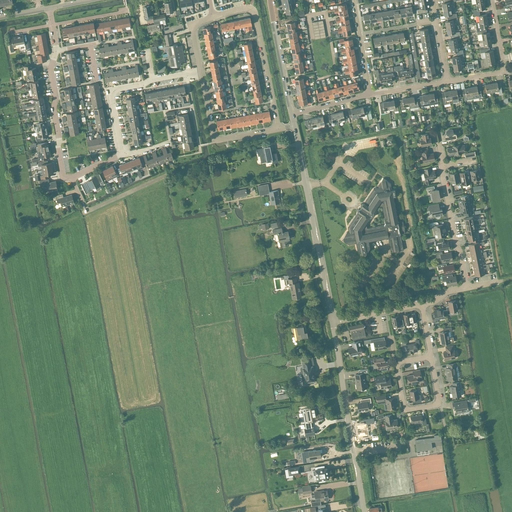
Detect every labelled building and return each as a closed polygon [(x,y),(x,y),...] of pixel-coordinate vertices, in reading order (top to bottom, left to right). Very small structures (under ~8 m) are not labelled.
[(293,8),(291,8),(290,3),(294,2),(293,0),(281,0),(284,11),(285,10),(286,14),(294,13),(293,8)] [(454,1),(453,0),(444,0),(444,3),(442,3),(443,10),(454,8),(454,5),(451,6),(450,2),(454,1)] [(168,2),(167,3),(164,3),(166,15),(170,14),(169,13),(173,12),(171,2),(169,2),(168,2)] [(429,8),(428,2),(419,4),(420,9),(416,10),(417,13),(427,12),(426,8),(429,8)] [(485,9),(484,3),(476,4),(477,10),(473,10),(473,13),(479,12),(479,10),(485,9)] [(330,12),(334,11),(342,10),(346,9),(346,4),(338,5),(338,8),(330,9),(330,12)] [(151,18),(151,15),(150,11),(152,10),(153,9),(152,6),(151,5),(149,6),(143,7),(145,16),(147,16),(148,19),(151,18)] [(454,10),(454,8),(443,10),(444,16),(446,15),(447,18),(457,16),(456,13),(452,14),(451,11),(454,10)] [(479,12),(473,13),(474,17),(478,16),(479,22),(487,20),(486,14),(480,15),(479,12)] [(370,22),(369,14),(363,15),(363,16),(361,16),(361,21),(364,20),(364,23),(370,22)] [(457,16),(447,18),(448,21),(445,22),(446,27),(454,26),(453,20),(457,20),(457,16)] [(250,17),(238,20),(240,29),(245,28),(246,31),(252,30),(251,25),(250,17)] [(126,31),(125,27),(130,26),(129,18),(122,19),(124,31),(126,31)] [(122,31),(124,31),(122,19),(115,20),(117,29),(122,28),(122,31)] [(112,33),(112,30),(117,29),(115,20),(109,21),(111,33),(112,33)] [(475,23),(477,32),(486,30),(485,27),(488,27),(487,20),(479,22),(475,23)] [(109,34),(111,33),(109,21),(102,23),(104,31),(108,30),(109,34)] [(203,28),(204,34),(212,33),(211,30),(213,30),(213,28),(215,28),(214,22),(210,23),(210,25),(210,27),(203,28)] [(104,31),(102,23),(95,24),(97,32),(97,36),(99,36),(99,32),(104,31)] [(161,30),(160,23),(147,26),(148,33),(161,30)] [(299,26),(287,28),(288,33),(296,32),(295,29),(303,27),(303,25),(299,26)] [(454,26),(446,28),(447,34),(450,33),(450,37),(460,35),(459,33),(459,32),(455,32),(455,29),(458,28),(458,26),(454,26)] [(479,41),(482,40),(490,39),(489,32),(486,33),(486,30),(477,32),(477,35),(478,41),(479,41)] [(33,38),(37,37),(38,42),(46,40),(45,33),(37,35),(33,36),(33,38)] [(397,34),(398,42),(404,41),(404,40),(407,40),(406,36),(404,36),(403,33),(397,34)] [(23,35),(17,36),(19,46),(25,45),(25,50),(28,49),(27,41),(24,42),(23,35)] [(460,38),(460,35),(450,37),(451,39),(448,40),(449,46),(457,44),(456,38),(460,38)] [(19,46),(17,36),(11,38),(12,44),(9,44),(11,52),(14,52),(13,47),(19,46)] [(176,44),(172,45),(171,39),(165,40),(166,46),(170,67),(181,65),(180,62),(184,61),(181,45),(177,46),(176,44)] [(482,40),(479,41),(480,43),(483,43),(483,46),(482,46),(480,47),(479,47),(480,50),(489,48),(489,45),(491,45),(490,39),(482,40)] [(35,47),(36,49),(48,47),(46,40),(38,42),(39,47),(35,47)] [(131,42),(126,43),(128,52),(134,51),(132,40),(130,40),(131,42)] [(121,53),(119,42),(117,42),(117,45),(113,46),(114,54),(121,53)] [(128,52),(126,43),(121,44),(121,42),(119,42),(121,53),(128,52)] [(108,56),(106,44),(104,45),(104,47),(99,48),(101,57),(108,56)] [(114,54),(113,46),(108,46),(108,44),(106,44),(108,56),(114,54)] [(457,44),(449,46),(450,52),(453,52),(453,55),(457,54),(463,53),(462,50),(461,50),(460,46),(459,46),(459,44),(457,44)] [(36,51),(39,50),(40,55),(45,54),(49,54),(48,47),(36,49),(36,51)] [(481,53),(482,59),(483,59),(486,58),(493,57),(492,51),(490,51),(489,48),(480,50),(480,53),(481,53)] [(456,57),(451,58),(453,64),(463,63),(462,60),(460,60),(459,57),(464,56),(463,53),(457,54),(458,57),(456,57)] [(45,54),(40,55),(37,56),(38,61),(34,61),(34,63),(38,63),(47,61),(45,54)] [(495,63),(493,57),(486,58),(483,59),(484,67),(491,66),(490,64),(495,63)] [(463,63),(453,64),(454,70),(455,70),(455,75),(459,74),(459,69),(462,69),(461,66),(464,65),(463,62),(463,63)] [(475,70),(473,62),(472,62),(472,64),(467,65),(468,71),(474,70),(475,70)] [(403,70),(404,80),(411,79),(411,77),(414,77),(411,64),(408,64),(409,69),(403,70)] [(28,65),(22,66),(23,70),(24,75),(26,75),(37,73),(36,68),(33,68),(29,69),(28,65)] [(135,68),(130,68),(132,77),(139,76),(137,65),(135,65),(135,68)] [(399,81),(404,80),(403,70),(402,66),(397,67),(397,66),(394,67),(395,75),(398,74),(399,81)] [(125,78),(123,67),(121,67),(122,70),(117,71),(119,80),(125,78)] [(132,77),(130,68),(126,69),(125,67),(123,67),(125,78),(132,77)] [(387,73),(384,73),(386,83),(392,82),(391,79),(394,78),(394,75),(392,67),(389,68),(390,70),(387,71),(387,73)] [(119,80),(117,71),(113,72),(112,69),(110,70),(112,81),(119,80)] [(105,82),(112,81),(110,70),(108,70),(109,72),(104,73),(105,82)] [(380,84),(386,83),(384,73),(378,74),(378,70),(375,70),(377,83),(380,82),(380,84)] [(247,84),(243,85),(244,87),(248,86),(252,85),(259,84),(258,78),(251,79),(251,82),(247,84)] [(354,81),(351,82),(351,83),(353,91),(359,90),(357,82),(359,82),(358,78),(353,79),(354,81)] [(353,91),(351,83),(348,84),(347,80),(345,80),(348,92),(353,91)] [(25,89),(28,88),(39,86),(38,81),(27,83),(27,86),(21,87),(21,89),(25,89)] [(337,82),(335,83),(339,95),(343,94),(341,86),(339,87),(337,82)] [(497,82),(491,84),(492,92),(498,91),(499,95),(502,94),(500,83),(497,83),(497,82)] [(85,90),(86,92),(99,89),(98,83),(88,85),(89,89),(85,90)] [(492,92),(491,84),(485,85),(482,86),(483,93),(486,93),(492,92)] [(334,96),(332,89),(329,89),(328,85),(326,86),(329,98),(334,96)] [(477,86),(470,87),(472,96),(478,94),(481,94),(480,86),(477,87),(477,86)] [(472,99),(472,96),(470,87),(464,88),(464,89),(462,89),(463,96),(464,101),(472,99)] [(324,99),(322,91),(319,92),(318,89),(316,90),(319,101),(324,99)] [(456,90),(450,91),(452,103),(459,102),(458,98),(461,97),(459,90),(457,90),(456,90)] [(444,105),(452,103),(450,91),(444,92),(441,93),(444,105)] [(434,93),(428,94),(429,102),(429,105),(438,104),(438,101),(436,93),(434,94),(434,93)] [(429,102),(428,94),(422,95),(422,96),(419,96),(420,104),(421,107),(429,105),(429,102)] [(101,95),(90,97),(91,101),(88,102),(88,104),(102,101),(101,95)] [(410,109),(413,108),(418,107),(418,104),(416,97),(414,97),(408,98),(409,106),(410,109)] [(30,107),(33,107),(33,105),(44,103),(43,98),(34,99),(35,103),(29,104),(30,107)] [(405,106),(409,106),(408,98),(402,99),(399,100),(401,110),(406,109),(405,106)] [(226,108),(225,104),(225,103),(227,103),(226,103),(229,102),(229,100),(226,100),(226,102),(225,102),(217,103),(218,109),(226,108)] [(388,101),(389,109),(393,109),(393,111),(398,111),(397,100),(394,101),(394,100),(388,101)] [(385,110),(389,109),(388,101),(382,102),(382,103),(379,103),(381,114),(386,113),(385,110)] [(357,108),(358,116),(365,115),(367,114),(366,107),(363,107),(357,108)] [(350,118),(358,116),(357,108),(350,110),(351,110),(348,111),(350,118)] [(262,113),(264,122),(270,121),(269,111),(267,112),(262,113)] [(341,122),(341,120),(345,120),(344,119),(347,119),(346,111),(343,112),(343,111),(336,113),(338,121),(339,122),(341,122)] [(256,114),(257,123),(264,122),(262,113),(256,114)] [(338,121),(336,113),(330,114),(330,115),(328,115),(329,123),(332,122),(338,121)] [(180,122),(189,121),(188,114),(176,116),(178,123),(180,122)] [(251,124),(257,123),(256,114),(249,115),(251,124)] [(244,126),(251,124),(249,115),(242,116),(244,126)] [(238,127),(244,126),(242,116),(236,117),(238,127)] [(325,116),(323,117),(323,116),(316,117),(318,125),(324,124),(327,123),(325,116)] [(231,128),(238,127),(236,117),(229,119),(231,128)] [(306,128),(309,127),(318,125),(316,117),(310,119),(310,120),(305,121),(306,128)] [(225,129),(231,128),(229,119),(223,120),(225,129)] [(218,130),(225,129),(223,120),(216,121),(218,130)] [(180,122),(181,129),(190,128),(189,121),(180,122)] [(36,129),(36,132),(47,130),(46,125),(45,125),(44,122),(33,124),(34,128),(34,129),(35,129),(36,129)] [(191,134),(190,128),(181,129),(182,136),(191,134)] [(456,134),(452,133),(452,129),(449,129),(447,130),(447,134),(444,136),(445,140),(448,141),(451,139),(454,140),(457,137),(456,134)] [(48,136),(47,131),(47,130),(36,132),(37,136),(36,136),(35,136),(35,137),(36,141),(44,140),(43,137),(48,136)] [(98,135),(100,148),(106,147),(105,137),(100,138),(100,134),(98,135)] [(183,142),(183,143),(193,141),(191,134),(182,136),(180,136),(181,140),(178,141),(178,143),(183,142)] [(423,139),(420,140),(421,146),(431,144),(430,138),(428,138),(427,134),(422,135),(423,139)] [(88,137),(86,137),(88,150),(95,149),(93,139),(89,140),(88,137)] [(183,143),(185,149),(194,148),(193,141),(183,143)] [(37,147),(36,147),(36,150),(37,150),(38,152),(49,150),(48,145),(47,145),(46,145),(45,142),(37,144),(38,147),(37,147)] [(261,155),(262,163),(266,162),(272,161),(272,163),(278,162),(276,153),(271,154),(269,146),(267,146),(266,145),(261,146),(263,155),(261,155)] [(464,145),(460,146),(460,145),(453,146),(453,148),(447,149),(449,155),(454,154),(454,155),(461,153),(465,152),(464,145)] [(160,155),(163,162),(173,158),(170,152),(167,153),(165,148),(161,149),(163,154),(160,155)] [(428,149),(421,150),(422,155),(421,156),(423,163),(425,162),(425,163),(429,162),(434,160),(433,154),(429,154),(428,149)] [(38,154),(37,155),(38,157),(39,157),(40,157),(40,160),(48,159),(48,156),(49,155),(50,155),(49,150),(38,152),(38,154)] [(163,162),(160,155),(157,156),(155,152),(151,153),(153,158),(150,159),(153,166),(163,162)] [(147,168),(153,166),(150,159),(147,160),(145,155),(143,156),(147,168)] [(135,157),(134,158),(134,159),(138,169),(139,170),(143,168),(142,166),(139,157),(136,159),(135,157)] [(132,160),(129,161),(132,170),(137,168),(138,169),(134,159),(134,158),(132,158),(132,160)] [(41,166),(42,170),(53,168),(52,163),(48,163),(47,160),(40,162),(37,162),(38,167),(41,166)] [(124,161),(123,162),(127,172),(132,170),(129,161),(126,162),(124,161)] [(127,172),(123,162),(122,162),(122,164),(119,165),(122,174),(127,172)] [(111,177),(112,179),(118,176),(117,174),(112,165),(107,168),(112,177),(111,177)] [(54,173),(53,168),(42,170),(43,174),(40,174),(41,179),(51,177),(50,174),(54,173)] [(111,177),(112,177),(107,168),(102,170),(108,181),(112,179),(111,177)] [(434,171),(431,171),(430,168),(420,170),(421,174),(423,173),(425,180),(426,184),(431,183),(430,179),(436,178),(434,171)] [(472,181),(480,179),(478,170),(470,171),(472,181)] [(452,173),(451,174),(450,174),(451,183),(455,182),(456,185),(460,184),(459,182),(457,172),(455,173),(455,172),(454,172),(453,172),(452,173)] [(462,185),(470,184),(468,175),(466,176),(465,172),(460,173),(462,185)] [(89,181),(82,185),(86,193),(89,192),(88,190),(92,189),(92,188),(94,187),(95,187),(96,188),(97,190),(98,191),(100,190),(100,188),(100,186),(99,183),(102,182),(100,177),(98,175),(90,179),(91,180),(90,183),(89,182),(89,181)] [(57,190),(55,181),(49,182),(49,179),(40,181),(41,187),(46,186),(47,191),(57,190)] [(390,253),(403,250),(389,197),(394,196),(395,190),(392,189),(391,184),(384,179),(378,181),(377,188),(373,189),(371,197),(365,205),(360,204),(353,212),(352,221),(347,228),(348,232),(353,233),(340,236),(342,242),(351,244),(353,243),(356,254),(357,254),(365,252),(365,249),(362,247),(361,242),(386,236),(390,253)] [(258,186),(260,195),(264,194),(269,193),(271,204),(280,203),(277,190),(269,192),(268,188),(267,184),(258,186)] [(438,189),(435,190),(434,186),(426,187),(427,190),(431,189),(431,191),(430,191),(431,194),(430,194),(431,200),(432,200),(432,201),(438,200),(438,197),(439,197),(438,189)] [(59,203),(60,203),(62,206),(74,203),(71,195),(63,197),(62,194),(52,197),(54,200),(56,200),(57,202),(59,203)] [(459,207),(470,204),(469,199),(471,198),(470,195),(461,196),(461,200),(458,201),(459,207)] [(438,204),(428,206),(429,211),(431,211),(432,217),(435,217),(436,218),(437,219),(439,218),(440,218),(440,216),(443,215),(443,214),(443,213),(442,213),(442,209),(439,209),(438,204)] [(470,204),(459,207),(460,213),(464,212),(464,215),(474,214),(473,210),(471,210),(470,204)] [(437,222),(429,223),(430,227),(432,227),(435,239),(446,237),(444,228),(445,228),(444,224),(437,225),(437,222)] [(281,228),(280,229),(272,230),(273,235),(277,234),(278,241),(279,241),(280,246),(280,247),(286,246),(286,244),(288,244),(287,240),(289,240),(287,231),(282,232),(281,228)] [(476,238),(475,233),(467,235),(468,240),(470,239),(471,242),(480,240),(479,238),(476,238)] [(444,240),(434,241),(435,246),(437,246),(438,250),(449,248),(448,242),(444,243),(444,240)] [(469,245),(470,251),(480,249),(478,243),(469,245)] [(481,255),(480,249),(470,251),(471,257),(481,255)] [(442,252),(436,253),(437,258),(440,258),(441,258),(441,262),(452,260),(451,253),(442,254),(442,252)] [(472,264),(482,262),(481,255),(471,257),(472,264)] [(474,270),(483,268),(482,262),(472,264),(474,270)] [(437,270),(443,269),(443,274),(454,272),(453,265),(447,266),(446,263),(437,265),(437,270)] [(485,274),(483,268),(474,270),(475,276),(485,274)] [(442,281),(446,281),(447,286),(457,284),(455,276),(452,277),(452,274),(441,276),(442,281)] [(289,284),(292,299),(301,297),(300,291),(301,291),(300,287),(299,287),(298,282),(297,282),(289,284)] [(450,314),(450,312),(457,311),(455,300),(448,301),(449,306),(446,307),(447,314),(450,314)] [(433,310),(434,313),(431,314),(433,323),(437,322),(437,319),(444,317),(443,309),(433,310)] [(414,314),(410,315),(410,314),(403,315),(405,325),(412,324),(412,323),(416,323),(414,314)] [(393,327),(398,326),(399,328),(404,327),(402,319),(399,320),(399,316),(391,317),(392,321),(392,323),(393,327)] [(352,340),(366,337),(363,323),(348,326),(349,328),(350,328),(352,340)] [(301,339),(301,337),(307,336),(307,331),(304,332),(303,326),(295,327),(297,340),(301,339)] [(449,338),(448,331),(452,330),(451,327),(443,328),(444,332),(439,333),(441,344),(452,342),(452,338),(449,338)] [(379,341),(379,338),(370,339),(363,341),(364,344),(373,342),(375,350),(386,348),(385,340),(379,341)] [(401,346),(402,346),(404,354),(417,351),(417,349),(420,348),(418,340),(415,340),(415,343),(406,345),(406,343),(405,342),(401,343),(401,344),(401,346)] [(362,354),(361,349),(363,348),(362,341),(351,343),(352,347),(348,348),(349,357),(362,354)] [(454,350),(453,345),(445,346),(446,352),(443,352),(444,360),(455,358),(454,350)] [(377,369),(381,368),(381,371),(387,370),(387,367),(390,367),(389,359),(385,360),(384,356),(378,357),(373,358),(374,365),(376,365),(377,369)] [(313,371),(312,366),(311,366),(310,358),(301,360),(303,368),(300,368),(303,382),(308,381),(309,383),(313,383),(313,380),(313,376),(313,374),(312,374),(312,372),(313,372),(313,371)] [(447,364),(448,368),(446,368),(448,381),(457,379),(455,367),(457,367),(456,363),(447,364)] [(412,371),(413,375),(406,376),(408,384),(419,382),(418,378),(421,377),(420,369),(412,371)] [(366,383),(364,373),(355,374),(356,381),(355,381),(357,390),(367,388),(366,383)] [(377,385),(380,384),(381,389),(391,387),(390,379),(385,380),(384,377),(375,378),(377,385)] [(452,383),(452,386),(449,387),(450,392),(451,392),(452,398),(461,396),(460,389),(461,389),(460,381),(452,383)] [(420,395),(418,395),(417,390),(409,391),(411,400),(412,400),(413,403),(421,402),(420,395)] [(394,398),(386,399),(386,395),(376,397),(377,402),(383,401),(383,402),(384,403),(385,403),(386,403),(388,410),(396,408),(394,398)] [(368,410),(368,407),(369,406),(369,403),(371,402),(370,398),(367,398),(363,399),(363,403),(357,404),(358,412),(368,410)] [(456,413),(468,411),(466,401),(452,403),(453,407),(455,407),(456,413)] [(317,419),(323,418),(322,414),(316,415),(314,407),(305,409),(308,422),(317,420),(317,419)] [(392,414),(385,416),(386,421),(385,421),(386,426),(386,430),(390,430),(390,429),(398,428),(397,419),(394,420),(392,419),(392,414)] [(425,418),(422,419),(421,415),(410,417),(411,424),(422,422),(423,425),(426,424),(425,418)] [(360,420),(361,424),(356,425),(358,437),(366,435),(364,423),(368,423),(368,419),(360,420)] [(305,437),(315,435),(313,426),(304,428),(305,437)] [(434,437),(430,438),(415,440),(416,451),(432,449),(431,442),(435,442),(441,441),(440,434),(434,435),(434,437)] [(308,451),(309,457),(305,457),(305,462),(314,461),(316,457),(321,457),(320,449),(308,451)] [(312,470),(314,480),(316,480),(317,480),(318,480),(319,482),(325,481),(324,479),(328,478),(327,472),(327,468),(326,467),(326,468),(324,468),(324,466),(314,467),(315,470),(314,470),(312,470)] [(285,470),(286,477),(292,476),(292,474),(300,473),(299,467),(288,469),(285,470)] [(299,494),(303,493),(303,494),(312,493),(311,485),(302,487),(302,488),(298,488),(299,494)] [(314,493),(316,501),(311,502),(311,506),(321,505),(320,500),(328,499),(327,491),(326,491),(314,493)]
